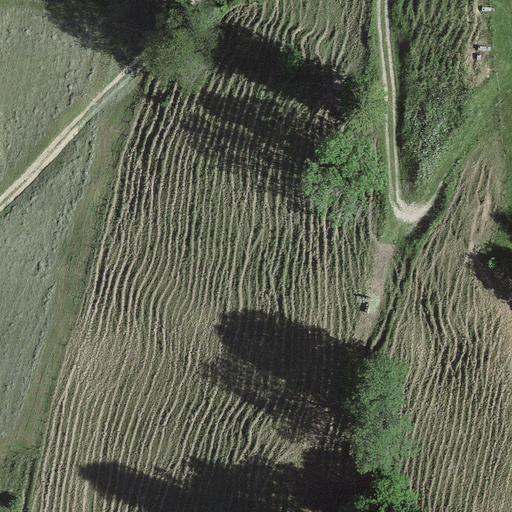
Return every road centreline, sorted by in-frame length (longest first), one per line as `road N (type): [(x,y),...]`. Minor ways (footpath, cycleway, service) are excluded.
road 1 (track): [(381,0),(400,207),(415,213),(429,205),(461,149)]
road 2 (track): [(0,205),(195,0)]
